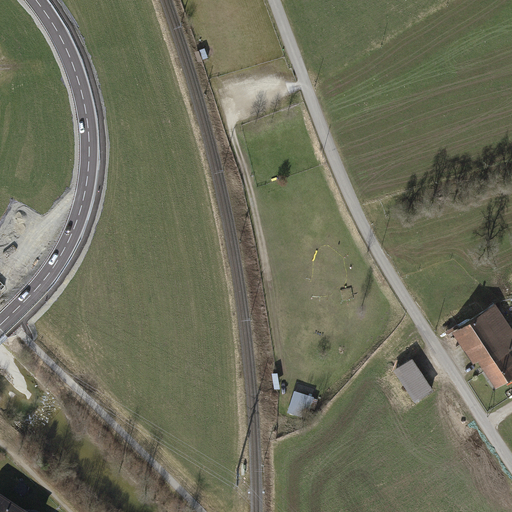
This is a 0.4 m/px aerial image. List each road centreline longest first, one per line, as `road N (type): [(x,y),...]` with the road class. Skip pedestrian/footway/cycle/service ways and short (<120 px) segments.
road 1 (tertiary): [(511,465),(373,245),(274,0)]
road 2 (track): [(30,341),(202,511)]
